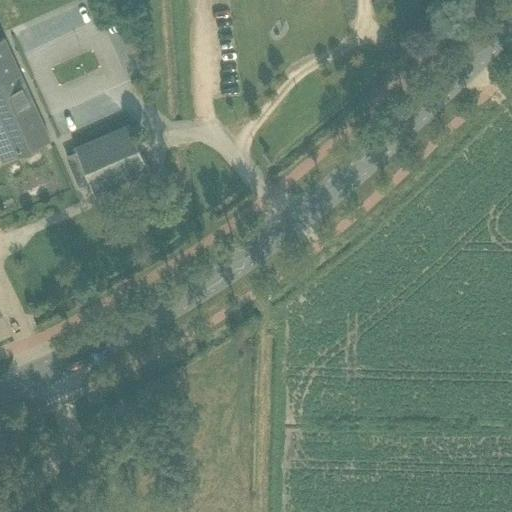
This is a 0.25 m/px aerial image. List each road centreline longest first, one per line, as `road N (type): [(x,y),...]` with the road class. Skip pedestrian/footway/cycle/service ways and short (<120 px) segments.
road 1 (secondary): [(0,395),(102,347),(248,259),(365,166),(511,24)]
road 2 (track): [(0,508),(63,447),(58,404)]
